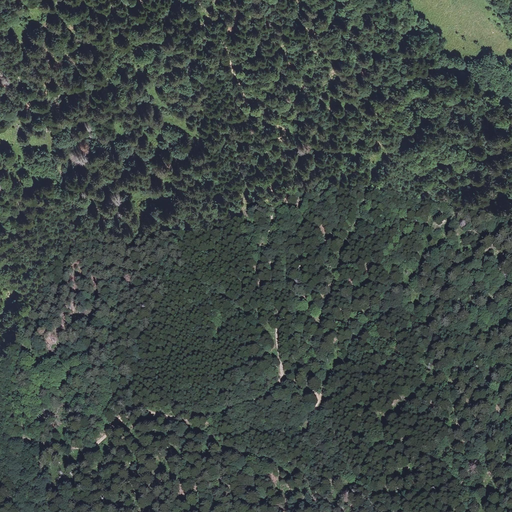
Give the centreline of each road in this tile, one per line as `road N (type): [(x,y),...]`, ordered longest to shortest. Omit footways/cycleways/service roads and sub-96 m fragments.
road 1 (track): [(286,131),(375,158),(332,287)]
road 2 (track): [(272,188),(254,113),(198,0)]
road 3 (track): [(281,380),(268,248),(272,188)]
road 4 (track): [(0,429),(66,448),(100,440),(121,416),(159,412)]
road 5 (track): [(317,403),(306,421),(261,433),(205,435),(167,415)]
road 6 (track): [(205,435),(283,470),(347,486)]
road 7 (track): [(167,415),(233,408),(264,398),(281,380)]
